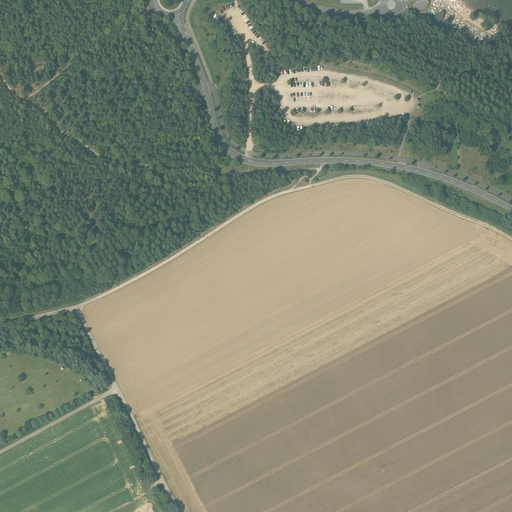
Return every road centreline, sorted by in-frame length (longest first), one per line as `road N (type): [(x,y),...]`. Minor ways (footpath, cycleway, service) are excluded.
road 1 (unclassified): [(175,14),(219,139),(232,154),(265,164),(399,167),(511,210)]
road 2 (track): [(289,192),(76,308)]
road 3 (track): [(511,240),(365,177),(289,192)]
road 4 (track): [(117,389),(179,511)]
road 5 (track): [(117,389),(0,452)]
